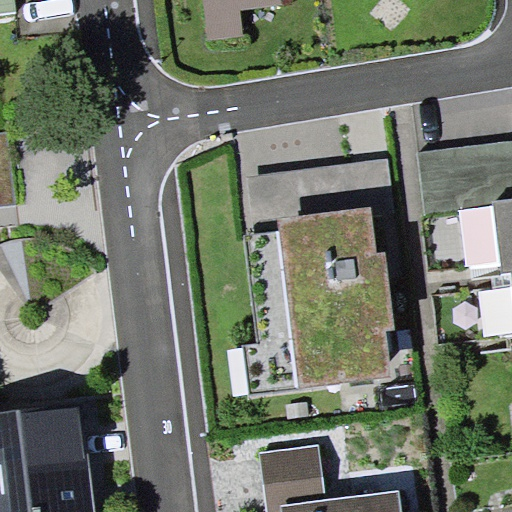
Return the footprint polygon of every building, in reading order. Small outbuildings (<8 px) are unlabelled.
[(8,0),(0,0),(0,17),(11,17),(8,0)] [(273,3),(272,0),(200,0),(202,12),(273,3)] [(481,212),(480,209),(511,205),(511,144),(491,147),(458,152),(429,155),(412,157),(419,220),(451,216),(459,215),(481,212)] [(375,247),(370,200),(277,212),(278,226),(244,230),(257,338),(242,340),(248,388),(390,371),(384,321),(395,320),(385,245),(375,247)] [(511,205),(480,209),(481,212),(459,215),(462,268),(494,265),(496,279),(511,276),(511,205)] [(0,511),(89,511),(77,402),(0,410),(0,511)] [(311,511),(321,511),(313,452),(255,460),(257,478),(260,501),(261,511),(311,511)] [(321,511),(311,511),(394,511),(394,501),(352,507),(335,509),(328,510),(321,511)]
